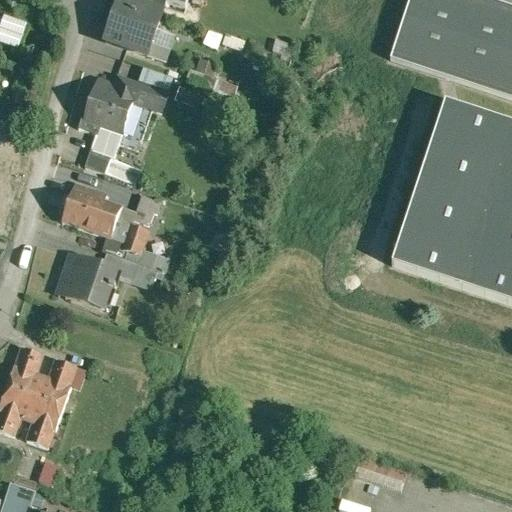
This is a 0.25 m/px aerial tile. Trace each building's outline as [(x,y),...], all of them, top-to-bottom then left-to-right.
[(128,0),(128,3),(163,15),(168,0),(128,0)] [(511,11),(476,0),(413,0),(391,63),(511,102),(511,11)] [(128,3),(127,3),(124,11),(118,9),(111,29),(126,35),(122,49),(148,58),(157,31),(163,15),(128,3)] [(27,25),(5,18),(0,31),(0,42),(19,49),(27,25)] [(176,38),(157,31),(148,58),(167,65),(176,38)] [(117,85),(101,79),(86,119),(84,118),(80,128),(100,136),(103,128),(124,136),(137,104),(164,114),(171,97),(120,77),(117,85)] [(511,128),(446,107),(392,269),(511,308),(511,128)] [(134,167),(93,152),(87,168),(107,175),(128,182),(137,185),(141,173),(133,170),(134,167)] [(103,195),(78,186),(64,225),(112,242),(123,211),(101,202),(103,195)] [(162,205),(144,199),(136,223),(150,228),(154,216),(158,217),(162,205)] [(149,234),(133,229),(125,253),(141,259),(149,234)] [(140,268),(107,257),(103,269),(123,276),(122,280),(134,285),(140,268)] [(102,271),(80,263),(77,270),(70,268),(60,293),(68,296),(67,301),(104,313),(110,294),(112,295),(113,291),(116,292),(115,296),(116,297),(122,280),(123,276),(103,269),(102,271)] [(49,384),(37,380),(44,359),(22,351),(16,370),(15,370),(0,410),(0,413),(0,434),(15,440),(23,419),(35,423),(27,444),(49,452),(56,433),(57,433),(72,390),(71,390),(78,371),(56,363),(49,384)] [(176,366),(161,361),(151,358),(147,370),(161,374),(158,387),(168,390),(172,377),(173,377),(176,366)] [(350,481),(399,495),(404,476),(355,462),(350,481)] [(60,470),(47,465),(41,484),(53,488),(60,470)] [(77,476),(64,471),(57,490),(71,495),(77,476)] [(1,511),(29,511),(35,496),(10,488),(1,511)]
